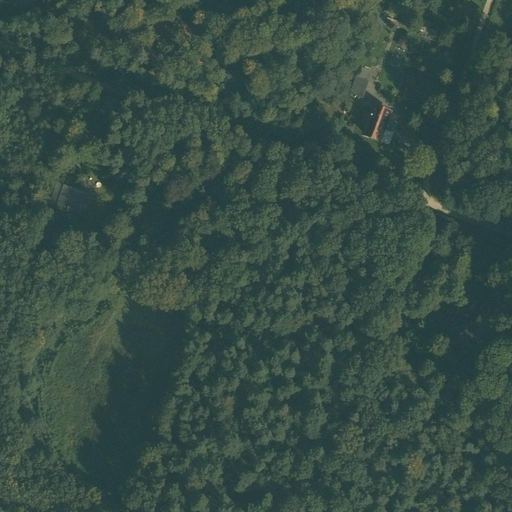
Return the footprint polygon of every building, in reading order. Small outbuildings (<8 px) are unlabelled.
[(439,33),(430,29),(432,23),(423,19),(417,35),(436,41),(439,33)] [(404,48),(408,38),(401,35),(397,45),(404,48)] [(368,82),(355,78),(349,94),(362,98),(368,82)] [(381,110),(373,107),(365,130),(373,133),(371,136),(380,139),(387,119),(379,116),(381,110)] [(87,195),(64,187),(56,209),(67,213),(69,209),(81,213),(87,195)] [(212,204),(205,200),(203,205),(210,209),(212,204)] [(163,211),(153,209),(153,210),(148,209),(144,224),(164,229),(168,214),(163,213),(163,211)] [(122,222),(114,220),(111,231),(119,233),(122,222)] [(133,240),(124,237),(121,248),(129,251),(133,240)] [(479,304),(466,299),(464,303),(462,302),(461,305),(470,309),(469,311),(475,313),(479,304)] [(475,329),(466,325),(461,337),(470,341),(475,329)] [(439,369),(434,367),(430,377),(435,379),(439,369)]
